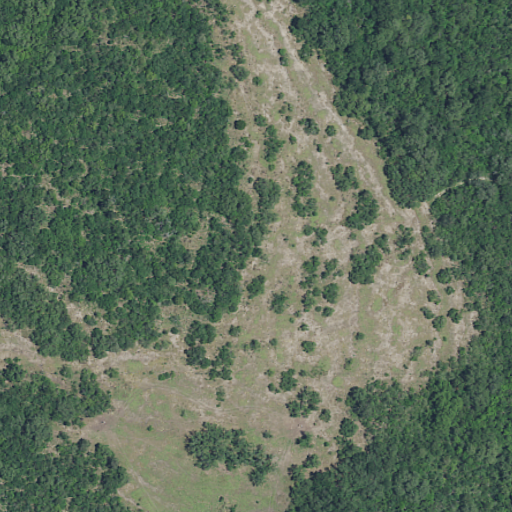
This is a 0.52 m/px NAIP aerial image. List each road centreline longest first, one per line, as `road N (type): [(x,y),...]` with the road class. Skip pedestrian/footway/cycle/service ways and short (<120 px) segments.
road 1 (track): [(511,199),(442,221),(433,250),(359,309),(213,383),(111,388),(0,346)]
road 2 (track): [(442,221),(226,0)]
